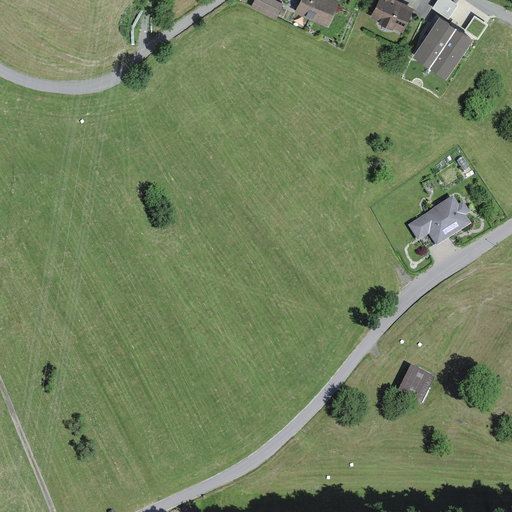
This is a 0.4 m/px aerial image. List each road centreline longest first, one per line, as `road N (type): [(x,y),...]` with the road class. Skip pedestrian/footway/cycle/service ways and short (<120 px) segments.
road 1 (unclassified): [(511,221),(430,278),(281,440),(155,511)]
road 2 (residential): [(219,0),(106,82),(51,89),(1,72)]
road 3 (track): [(52,511),(0,382)]
